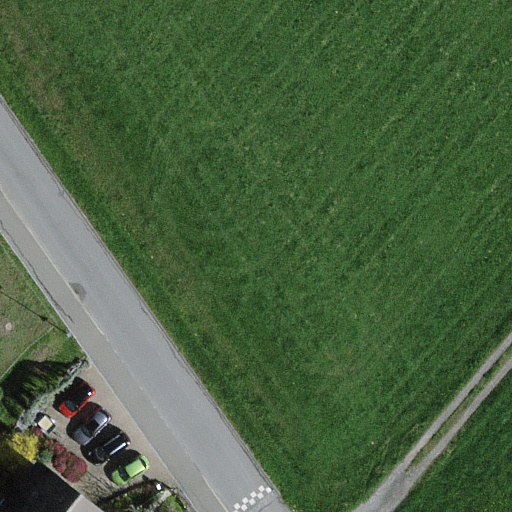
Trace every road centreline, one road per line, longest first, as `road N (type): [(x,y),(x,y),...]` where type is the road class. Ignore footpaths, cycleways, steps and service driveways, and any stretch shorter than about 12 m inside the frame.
road 1 (unclassified): [(252,511),(0,147)]
road 2 (track): [(375,511),(511,351)]
